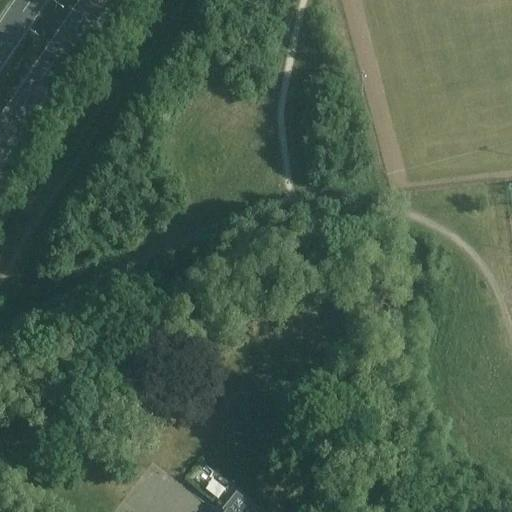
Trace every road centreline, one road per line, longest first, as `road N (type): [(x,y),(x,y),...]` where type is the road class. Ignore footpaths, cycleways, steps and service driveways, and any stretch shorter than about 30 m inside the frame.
road 1 (track): [(511,345),(486,278),(434,231),(368,206),(318,203),(226,227),(25,314),(0,335)]
road 2 (track): [(284,209),(281,113),(300,0)]
road 3 (primary): [(0,144),(89,0)]
